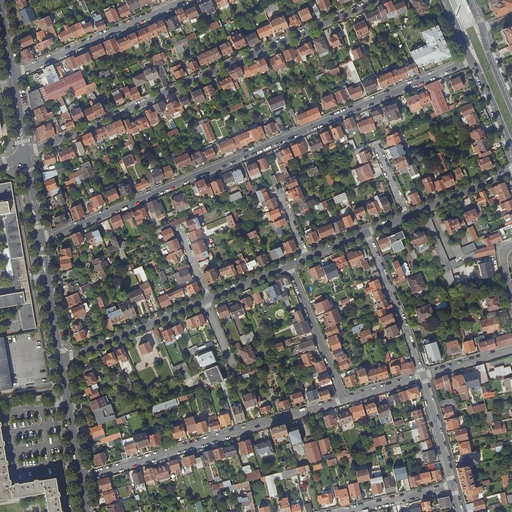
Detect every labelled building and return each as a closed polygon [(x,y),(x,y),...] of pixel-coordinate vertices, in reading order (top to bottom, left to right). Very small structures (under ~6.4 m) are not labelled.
[(18,3),(20,7),(14,10),(14,13),(19,11),(27,8),(26,6),(27,5),(26,2),(27,1),(26,0),(24,0),(25,0),(24,0),(15,0),(17,4),(18,3)] [(124,0),(127,5),(130,12),(141,7),(137,0),(124,0)] [(137,0),(141,7),(149,3),(152,8),(155,7),(153,2),(152,0),(150,1),(149,0),(137,0)] [(199,6),(204,16),(216,12),(211,0),(199,6)] [(318,0),(317,1),(321,11),(331,7),(327,0),(318,0)] [(411,0),(415,9),(413,10),(415,14),(417,13),(417,14),(419,13),(420,15),(426,12),(425,10),(427,10),(424,2),(425,1),(426,0),(411,0)] [(511,0),(488,0),(496,17),(511,10),(511,0)] [(384,8),(385,10),(387,14),(395,11),(394,7),(391,1),(381,6),(383,8),(384,8)] [(264,8),(266,13),(280,7),(277,2),(275,3),(264,8)] [(404,2),(394,7),(395,11),(398,16),(412,10),(408,2),(404,3),(404,2)] [(127,5),(117,9),(121,18),(130,13),(130,12),(127,5)] [(104,10),(109,23),(119,18),(113,6),(104,10)] [(379,10),(382,18),(384,22),(389,20),(387,14),(385,10),(384,11),(383,8),(381,6),(378,7),(379,10)] [(19,11),(25,25),(36,20),(30,7),(27,8),(19,11)] [(185,11),(189,19),(198,15),(194,7),(185,11)] [(175,11),(177,16),(179,21),(183,19),(184,20),(187,19),(182,8),(175,11)] [(307,8),(302,10),(302,11),(298,12),(303,22),(311,18),(307,8)] [(365,16),(369,25),(370,24),(369,23),(382,18),(379,10),(365,16)] [(91,16),(97,32),(106,28),(100,15),(96,16),(95,14),(91,16)] [(277,19),(270,22),(271,25),(274,32),(275,33),(289,27),(284,16),(279,18),(277,15),(275,16),(277,19)] [(287,19),(291,26),(296,24),(296,25),(301,23),(297,15),(287,19)] [(38,21),(43,30),(49,27),(52,26),(48,16),(38,21)] [(166,21),(170,31),(175,30),(175,31),(177,30),(178,33),(183,31),(176,16),(166,21)] [(156,24),(160,34),(162,37),(169,34),(163,20),(156,24)] [(208,26),(211,31),(212,31),(215,29),(222,26),(220,21),(208,26)] [(80,23),(85,33),(93,30),(90,23),(84,25),(83,22),(80,23)] [(353,26),(358,37),(368,32),(364,22),(353,26)] [(80,23),(74,26),(79,36),(85,33),(80,23)] [(149,27),(153,37),(160,34),(156,24),(149,27)] [(263,27),(264,28),(257,31),(257,32),(260,38),(274,32),(271,25),(269,26),(268,24),(263,27)] [(49,27),(53,38),(57,36),(52,26),(49,27)] [(69,28),(71,32),(73,39),(79,36),(74,26),(69,28)] [(135,33),(139,43),(153,37),(149,27),(135,33)] [(511,27),(502,31),(509,47),(511,45),(511,27)] [(37,33),(41,42),(46,39),(45,36),(48,35),(47,32),(44,33),(43,31),(37,33)] [(246,37),(250,46),(262,41),(260,38),(257,32),(255,33),(246,37)] [(128,37),(132,45),(132,46),(139,43),(135,33),(131,35),(130,34),(128,34),(129,36),(128,36),(128,37)] [(229,42),(232,47),(235,46),(236,49),(246,44),(246,43),(242,33),(238,34),(231,38),(230,35),(227,37),(229,42)] [(20,40),(24,48),(34,43),(32,39),(34,38),(33,34),(20,40)] [(330,39),(334,48),(343,44),(339,34),(338,34),(337,34),(334,35),(334,36),(333,37),(330,39)] [(117,42),(121,51),(125,49),(124,45),(127,44),(128,47),(132,45),(128,37),(126,36),(124,37),(124,38),(117,42)] [(171,39),(175,47),(185,42),(184,39),(179,42),(177,43),(175,37),(171,39)] [(322,37),(314,41),(318,50),(320,55),(328,51),(326,46),(322,37)] [(104,42),(110,55),(119,51),(120,53),(122,52),(121,51),(117,42),(115,38),(104,42)] [(415,38),(409,40),(415,54),(420,52),(415,38)] [(47,40),(37,45),(39,51),(44,49),(44,48),(53,44),(51,39),(50,39),(47,40)] [(175,47),(178,53),(185,50),(183,46),(190,43),(189,41),(188,41),(185,42),(175,47)] [(220,46),(224,55),(233,51),(232,47),(229,42),(220,46)] [(305,46),(298,49),(302,60),(303,61),(307,59),(305,55),(314,52),(310,43),(304,45),(305,46)] [(91,48),(95,58),(106,53),(101,44),(91,48)] [(210,51),(214,60),(222,56),(220,52),(218,53),(216,48),(212,50),(210,46),(208,47),(210,51)] [(21,52),(22,60),(27,63),(34,60),(34,58),(30,51),(29,48),(21,52)] [(202,51),(208,63),(214,60),(210,51),(206,53),(204,49),(202,50),(202,51)] [(283,53),(287,62),(297,57),(298,62),(302,60),(298,49),(294,51),(292,49),(283,53)] [(352,52),(355,60),(356,60),(363,57),(360,49),(352,52)] [(200,55),(197,56),(201,65),(208,63),(202,51),(199,52),(200,55)] [(76,58),(80,68),(83,67),(82,65),(92,60),(89,52),(76,58)] [(155,66),(160,77),(164,87),(169,85),(163,74),(166,72),(163,66),(160,67),(158,62),(167,58),(164,52),(161,53),(151,57),(155,66)] [(270,61),(275,72),(282,68),(286,67),(280,54),(276,56),(276,57),(274,58),(275,59),(270,61)] [(65,60),(70,70),(79,66),(74,56),(65,60)] [(257,64),(259,71),(260,73),(268,70),(267,67),(270,65),(267,60),(264,61),(264,59),(256,63),(257,64)] [(188,64),(189,66),(190,67),(191,72),(199,68),(195,61),(188,64)] [(128,68),(130,72),(142,67),(140,62),(139,63),(128,68)] [(418,67),(420,73),(432,68),(429,62),(418,67)] [(240,67),(244,76),(245,78),(252,76),(252,77),(255,75),(257,74),(257,73),(259,71),(257,64),(248,68),(247,65),(240,67)] [(410,65),(414,74),(419,72),(415,64),(410,65)] [(48,67),(51,75),(61,70),(62,70),(61,66),(54,69),(53,65),(48,67)] [(171,69),(173,73),(174,73),(176,78),(185,74),(180,65),(171,69)] [(406,68),(408,74),(409,76),(414,74),(410,65),(406,67),(406,68)] [(145,75),(148,81),(149,81),(151,86),(156,85),(153,79),(155,78),(155,79),(160,77),(155,66),(144,71),(145,75)] [(34,76),(37,81),(41,79),(51,75),(48,67),(43,69),(45,73),(39,76),(38,74),(34,76)] [(229,73),(236,90),(240,88),(236,79),(244,76),(240,67),(229,73)] [(328,72),(325,73),(324,74),(325,76),(332,73),(333,76),(341,73),(340,70),(338,67),(335,69),(328,72)] [(383,73),(388,85),(395,82),(391,73),(389,68),(387,69),(387,71),(383,73)] [(394,72),(398,81),(399,80),(399,81),(403,80),(402,79),(406,77),(405,75),(408,74),(406,68),(396,72),(396,70),(394,71),(394,72)] [(51,75),(55,82),(64,78),(61,70),(51,75)] [(98,73),(101,80),(106,78),(113,74),(115,73),(113,70),(110,71),(109,71),(103,74),(102,71),(98,73)] [(67,77),(73,92),(84,87),(87,86),(81,71),(67,77)] [(377,79),(380,87),(381,88),(388,85),(383,73),(377,75),(378,78),(377,79)] [(41,79),(44,87),(55,82),(51,75),(41,79)] [(29,93),(32,110),(45,104),(39,91),(45,88),(50,102),(59,98),(62,97),(73,92),(67,77),(64,78),(55,82),(44,87),(29,93)] [(220,82),(224,90),(234,86),(230,78),(220,82)] [(451,82),(455,91),(464,87),(460,78),(451,82)] [(373,80),(362,85),(366,93),(380,87),(377,79),(374,81),(373,80)] [(84,87),(86,92),(87,93),(90,100),(92,107),(93,108),(97,117),(105,113),(100,103),(99,104),(95,95),(91,92),(98,89),(95,82),(87,86),(84,87)] [(463,102),(458,104),(458,105),(455,107),(454,106),(451,107),(449,108),(448,105),(447,106),(441,91),(437,82),(425,87),(427,92),(431,101),(436,113),(437,116),(464,105),(463,102)] [(145,85),(147,89),(140,92),(142,97),(153,92),(149,83),(145,85)] [(203,89),(208,101),(212,100),(210,96),(216,93),(214,89),(212,90),(210,85),(203,89)] [(73,92),(76,97),(86,92),(84,87),(73,92)] [(137,87),(129,90),(127,87),(123,89),(125,95),(127,98),(131,96),(133,101),(141,97),(137,87)] [(347,89),(352,100),(363,95),(360,87),(353,90),(352,87),(347,89)] [(39,91),(45,104),(50,102),(45,88),(39,91)] [(112,92),(118,105),(122,103),(122,102),(124,101),(122,97),(125,95),(123,89),(122,88),(112,92)] [(196,92),(192,94),(196,103),(197,106),(202,104),(201,103),(205,101),(200,88),(196,90),(196,92)] [(335,94),(339,103),(348,99),(344,90),(343,90),(341,91),(335,94)] [(418,96),(422,105),(431,101),(427,92),(418,96)] [(322,99),(323,102),(320,104),(323,111),(336,105),(332,95),(322,99)] [(179,99),(180,102),(183,109),(188,107),(187,104),(190,103),(188,99),(187,96),(179,99)] [(268,102),(272,111),(276,109),(286,105),(282,96),(268,102)] [(407,100),(412,112),(423,108),(422,105),(418,96),(407,100)] [(176,101),(167,105),(170,112),(171,115),(179,111),(181,114),(182,116),(186,114),(183,109),(180,102),(177,103),(176,101)] [(154,105),(158,114),(165,110),(162,102),(154,105)] [(69,108),(70,112),(73,111),(73,110),(77,108),(78,109),(80,108),(78,103),(75,105),(75,104),(74,104),(73,104),(72,104),(71,105),(70,106),(70,107),(69,108)] [(225,108),(228,114),(229,113),(237,110),(244,107),(242,103),(231,108),(230,106),(225,108)] [(460,109),(464,118),(475,113),(471,104),(460,109)] [(44,106),(35,111),(37,116),(47,112),(44,106)] [(304,107),(306,113),(310,122),(321,117),(317,108),(308,112),(306,106),(304,107)] [(382,109),(389,126),(395,124),(391,116),(396,114),(393,106),(391,107),(390,106),(382,109)] [(70,112),(71,114),(74,121),(84,117),(80,108),(78,109),(77,108),(73,110),(73,111),(70,112)] [(89,108),(84,111),(84,112),(85,112),(89,120),(97,117),(93,108),(89,110),(89,108)] [(146,117),(150,126),(153,124),(154,127),(161,123),(156,111),(152,113),(150,110),(146,112),(148,116),(146,117)] [(62,114),(66,124),(65,124),(67,130),(75,126),(69,114),(68,111),(64,114),(62,114)] [(371,114),(374,122),(382,119),(379,111),(371,114)] [(47,112),(37,116),(39,122),(53,115),(51,112),(47,113),(47,112)] [(304,114),(297,117),(301,126),(310,122),(306,113),(304,114)] [(462,119),(464,125),(469,124),(470,126),(479,123),(475,113),(464,118),(462,119)] [(391,116),(395,124),(399,122),(396,114),(391,116)] [(135,122),(139,131),(150,126),(146,117),(145,115),(139,118),(140,120),(135,122)] [(53,118),(57,126),(54,127),(57,134),(62,132),(56,117),(53,118)] [(344,121),(348,130),(357,127),(353,117),(344,121)] [(277,123),(279,129),(281,134),(286,132),(280,118),(275,120),(277,123)] [(357,125),(361,134),(372,129),(372,130),(376,129),(371,119),(357,125)] [(105,127),(109,136),(110,138),(112,138),(112,139),(117,137),(117,138),(119,137),(118,135),(119,134),(119,135),(123,133),(123,132),(126,131),(121,120),(105,127)] [(123,122),(128,133),(127,134),(128,136),(132,144),(134,150),(137,149),(130,133),(133,131),(134,133),(139,131),(135,122),(135,121),(129,123),(128,120),(123,122)] [(202,125),(210,143),(216,140),(210,125),(209,122),(205,124),(202,125)] [(35,129),(37,143),(56,135),(51,123),(35,129)] [(262,128),(265,136),(268,134),(268,135),(276,131),(276,130),(279,129),(277,123),(274,125),(273,123),(270,124),(268,125),(262,128)] [(96,130),(98,135),(96,136),(98,140),(109,136),(105,127),(96,130)] [(261,127),(247,133),(251,142),(265,136),(262,128),(261,127)] [(331,130),(335,140),(344,137),(340,127),(331,130)] [(167,135),(168,139),(180,134),(178,129),(166,134),(167,135)] [(470,133),(473,139),(474,138),(476,142),(485,138),(482,131),(481,132),(480,129),(470,133)] [(429,132),(433,143),(437,142),(436,139),(433,133),(433,131),(429,132)] [(320,135),(324,145),(331,141),(328,132),(320,135)] [(83,137),(86,145),(93,142),(94,144),(96,143),(91,133),(83,137)] [(233,139),(237,148),(251,142),(247,133),(233,139)] [(386,137),(391,148),(401,144),(398,135),(397,133),(392,135),(388,137),(386,137)] [(308,143),(311,152),(323,147),(319,138),(308,143)] [(476,142),(472,144),(476,153),(477,153),(480,159),(491,154),(488,148),(489,148),(485,138),(476,142)] [(218,145),(222,155),(231,151),(237,148),(233,139),(218,145)] [(349,141),(353,151),(354,151),(357,150),(353,140),(349,141)] [(76,143),(81,155),(86,153),(85,151),(83,146),(81,141),(76,143)] [(291,147),(295,157),(307,152),(303,143),(291,147)] [(391,148),(389,149),(393,160),(406,155),(401,144),(391,148)] [(365,147),(357,150),(354,151),(356,155),(359,154),(363,164),(371,160),(366,146),(365,147)] [(59,153),(63,163),(77,157),(72,147),(59,153)] [(204,152),(208,161),(216,157),(212,149),(204,152)] [(288,149),(279,153),(282,160),(284,164),(285,166),(285,167),(289,165),(288,160),(293,158),(288,149)] [(450,151),(458,167),(459,167),(453,152),(453,151),(452,150),(450,151)] [(196,156),(199,164),(208,161),(204,152),(196,156)] [(174,159),(178,169),(192,163),(188,153),(174,159)] [(438,157),(445,172),(449,170),(444,158),(442,153),(432,157),(433,159),(438,157)] [(45,157),(47,165),(56,163),(54,154),(45,157)] [(122,159),(126,167),(135,163),(131,155),(122,159)] [(394,161),(398,171),(399,171),(407,167),(412,165),(407,155),(394,161)] [(256,162),(260,171),(269,167),(265,158),(256,162)] [(478,162),(482,171),(492,167),(488,158),(478,162)] [(90,162),(84,164),(81,166),(83,170),(84,174),(79,177),(80,180),(85,178),(95,173),(94,171),(93,169),(90,162)] [(246,168),(250,177),(260,173),(256,164),(246,168)] [(277,178),(279,182),(281,182),(285,180),(290,178),(285,167),(285,166),(284,164),(279,166),(281,171),(282,171),(285,173),(285,174),(282,176),(280,176),(277,178)] [(355,170),(359,179),(360,183),(373,178),(368,164),(355,170)] [(407,167),(408,171),(411,176),(419,173),(416,168),(415,164),(412,165),(407,167)] [(170,166),(161,169),(165,179),(173,175),(170,166)] [(151,171),(156,182),(165,179),(161,169),(160,167),(151,171)] [(307,171),(309,176),(313,174),(315,177),(320,175),(316,167),(307,171)] [(452,172),(456,180),(458,179),(459,181),(464,178),(461,171),(460,168),(457,169),(455,170),(452,172)] [(232,172),(235,180),(237,184),(245,180),(240,169),(232,172)] [(69,176),(71,180),(76,178),(79,177),(84,174),(83,170),(69,176)] [(435,171),(438,177),(440,181),(438,182),(437,180),(434,182),(435,184),(433,185),(435,191),(437,190),(438,191),(445,188),(441,178),(438,170),(435,171)] [(42,173),(44,182),(54,177),(52,171),(42,173)] [(146,173),(152,188),(156,187),(153,179),(152,180),(148,172),(146,173)] [(223,176),(226,184),(228,183),(230,185),(233,184),(232,181),(235,180),(232,172),(223,176)] [(326,175),(330,185),(332,184),(333,186),(335,185),(332,179),(330,174),(326,175)] [(285,180),(290,191),(299,187),(294,176),(290,178),(285,180)] [(441,178),(445,188),(452,185),(449,177),(447,178),(446,176),(441,178)] [(430,177),(422,181),(424,186),(425,186),(428,194),(435,191),(433,185),(431,183),(432,182),(430,177)] [(56,184),(54,179),(46,182),(49,191),(50,191),(53,198),(61,194),(62,194),(60,188),(59,188),(57,183),(56,184)] [(142,183),(135,186),(137,190),(149,185),(147,181),(144,182),(143,180),(141,181),(142,183)] [(196,186),(200,195),(207,192),(209,196),(213,194),(209,184),(206,186),(203,180),(195,184),(196,186)] [(211,184),(216,195),(225,191),(220,180),(211,184)] [(248,188),(250,195),(255,193),(253,188),(250,181),(246,183),(248,188)] [(11,182),(0,184),(0,199),(13,196),(11,182)] [(511,189),(508,192),(504,183),(488,189),(490,194),(492,193),(493,196),(496,195),(498,194),(499,195),(497,196),(495,196),(496,198),(499,196),(501,201),(508,198),(511,196),(511,189)] [(119,189),(123,196),(131,193),(128,185),(125,186),(120,189),(119,189)] [(193,190),(196,197),(200,195),(196,186),(191,188),(192,190),(193,190)] [(285,193),(287,197),(290,196),(291,199),(294,198),(295,201),(297,201),(305,197),(300,187),(299,187),(290,191),(285,193)] [(106,193),(110,202),(119,198),(115,189),(106,193)] [(256,192),(261,203),(262,203),(269,200),(264,189),(257,192),(256,192)] [(481,197),(476,199),(478,203),(475,204),(477,208),(478,210),(480,210),(482,209),(480,204),(488,200),(486,194),(484,191),(480,193),(481,197)] [(229,197),(231,203),(243,198),(241,193),(232,197),(232,196),(229,197)] [(333,198),(336,204),(348,200),(346,196),(345,193),(339,196),(337,197),(333,198)] [(417,193),(408,197),(409,200),(411,200),(411,201),(413,205),(421,202),(417,193)] [(53,198),(56,205),(59,204),(60,203),(61,205),(65,204),(65,202),(61,194),(53,198)] [(171,199),(177,211),(190,206),(184,194),(171,199)] [(378,197),(383,209),(384,212),(391,209),(385,194),(378,197)] [(91,199),(93,203),(90,204),(92,207),(94,213),(97,211),(96,208),(105,204),(101,195),(91,199)] [(297,201),(301,211),(308,209),(312,207),(315,206),(315,205),(316,204),(314,200),(313,200),(313,199),(311,200),(311,201),(310,202),(307,196),(305,197),(297,201)] [(366,206),(370,215),(381,211),(381,210),(383,209),(378,197),(378,196),(374,198),(376,202),(366,206)] [(266,203),(267,207),(277,203),(275,198),(265,202),(266,203)] [(509,200),(508,198),(501,201),(502,203),(501,204),(503,208),(506,207),(507,210),(509,209),(510,211),(511,210),(510,209),(511,208),(511,200),(511,199),(509,200)] [(155,211),(159,219),(167,216),(161,203),(158,205),(156,200),(147,204),(151,213),(155,211)] [(15,216),(12,202),(3,203),(3,201),(1,202),(1,203),(0,203),(0,215),(5,215),(5,218),(4,219),(10,258),(23,256),(17,216),(15,216)] [(75,206),(80,218),(85,216),(79,203),(75,204),(76,206),(75,206)] [(267,207),(269,211),(279,207),(277,203),(267,207)] [(71,209),(75,220),(80,218),(75,206),(74,206),(73,206),(73,208),(71,209)] [(192,209),(194,214),(195,218),(197,217),(207,213),(205,207),(201,209),(200,207),(198,206),(192,209)] [(139,210),(137,211),(137,212),(133,214),(138,224),(141,222),(142,222),(142,221),(141,219),(146,217),(147,216),(144,208),(143,209),(139,210)] [(363,208),(354,211),(358,220),(362,219),(361,217),(366,215),(363,208)] [(463,214),(467,222),(478,217),(477,215),(479,214),(478,210),(477,208),(474,209),(463,214)] [(269,212),(272,220),(273,219),(274,223),(282,220),(279,213),(281,212),(281,211),(280,209),(279,209),(278,209),(277,209),(269,212)] [(129,219),(132,228),(138,225),(138,224),(133,214),(133,212),(122,216),(124,221),(129,219)] [(69,213),(56,219),(57,222),(56,222),(58,228),(73,221),(69,213)] [(194,214),(183,219),(183,218),(170,223),(170,224),(172,227),(173,227),(183,223),(192,219),(195,218),(194,214)] [(111,219),(115,228),(124,224),(120,215),(111,219)] [(227,217),(231,228),(236,226),(234,221),(232,215),(227,217)] [(343,220),(346,228),(353,225),(350,216),(347,217),(346,215),(341,216),(343,220)] [(187,222),(191,231),(196,229),(197,230),(200,229),(202,228),(197,217),(195,218),(192,219),(192,220),(187,222)] [(444,222),(450,234),(455,232),(454,230),(459,228),(460,228),(461,230),(465,228),(467,227),(462,217),(457,220),(456,219),(450,222),(449,220),(444,222)] [(423,221),(440,261),(442,265),(449,262),(430,218),(423,221)] [(277,232),(281,240),(283,240),(281,235),(281,234),(279,229),(278,230),(278,227),(286,224),(284,219),(282,220),(274,223),(277,232)] [(335,233),(335,234),(347,230),(346,228),(343,220),(332,225),(335,233)] [(274,223),(265,227),(266,228),(272,226),(275,233),(277,232),(274,223)] [(317,231),(321,239),(329,235),(335,233),(332,225),(331,225),(329,226),(317,231)] [(471,235),(473,240),(478,238),(472,226),(467,228),(468,230),(471,235)] [(498,230),(503,241),(509,238),(504,227),(498,230)] [(171,228),(162,231),(161,232),(165,241),(175,237),(171,228)] [(189,233),(193,241),(199,238),(203,237),(200,229),(197,230),(189,233)] [(246,235),(247,237),(249,236),(250,239),(259,236),(256,230),(253,232),(246,235)] [(84,235),(87,242),(91,240),(93,245),(103,241),(99,231),(94,234),(93,232),(84,235)] [(388,237),(391,244),(395,253),(405,248),(401,240),(405,238),(402,231),(388,237)] [(71,237),(73,241),(75,245),(80,243),(84,241),(80,232),(71,236),(71,237)] [(316,232),(306,236),(309,243),(319,239),(316,232)] [(415,236),(411,237),(415,246),(417,250),(427,246),(425,242),(427,241),(425,239),(426,238),(423,232),(420,233),(419,232),(414,234),(415,236)] [(488,238),(491,245),(502,240),(499,233),(493,235),(492,236),(488,238)] [(110,244),(112,247),(107,249),(109,254),(119,250),(121,249),(118,243),(115,237),(111,239),(112,243),(110,244)] [(378,241),(381,248),(391,244),(388,237),(378,241)] [(168,244),(171,252),(180,248),(176,238),(162,245),(162,247),(168,244)] [(192,245),(196,256),(207,251),(203,240),(200,241),(192,245)] [(283,244),(287,254),(297,250),(293,240),(283,244)] [(452,245),(457,258),(474,251),(477,250),(474,243),(462,248),(459,242),(452,245)] [(277,249),(269,252),(273,260),(287,254),(283,246),(280,248),(278,244),(276,245),(277,249)] [(477,250),(474,251),(476,257),(495,253),(494,245),(493,245),(477,250)] [(61,250),(62,254),(60,255),(61,259),(71,257),(70,249),(61,250)] [(169,255),(170,257),(173,256),(176,263),(181,261),(179,256),(183,255),(181,250),(169,255)] [(207,251),(196,256),(198,261),(204,258),(205,259),(206,259),(206,258),(211,255),(209,250),(208,251),(207,251)] [(357,253),(362,266),(365,271),(370,269),(366,261),(364,262),(363,261),(364,260),(364,259),(367,258),(364,250),(357,253)] [(357,263),(358,267),(362,266),(357,253),(357,252),(352,254),(351,253),(347,255),(352,266),(357,263)] [(238,256),(240,260),(234,262),(239,274),(249,270),(244,260),(241,253),(239,253),(240,255),(238,256)] [(256,258),(259,267),(269,263),(265,254),(256,258)] [(97,259),(95,260),(92,261),(97,272),(100,270),(104,269),(109,266),(105,255),(101,257),(97,259)] [(333,260),(337,269),(348,264),(345,255),(333,260)] [(23,256),(10,258),(16,294),(0,296),(0,308),(21,305),(21,309),(19,309),(23,331),(36,329),(32,307),(30,307),(27,291),(29,291),(23,256)] [(61,260),(62,269),(71,267),(70,258),(61,260)] [(396,271),(399,277),(393,280),(394,281),(393,281),(395,285),(406,279),(405,276),(401,267),(397,258),(391,261),(396,271)] [(244,260),(249,270),(249,271),(253,269),(252,267),(256,265),(254,261),(249,263),(247,259),(244,260)] [(324,266),(327,273),(334,269),(331,262),(324,266)] [(401,267),(405,276),(410,274),(410,272),(410,271),(408,269),(409,268),(407,266),(408,265),(405,262),(401,267)] [(490,267),(489,262),(479,264),(483,278),(493,276),(492,271),(490,267)] [(201,268),(208,284),(218,280),(214,269),(211,270),(208,265),(201,268)] [(219,271),(221,276),(226,273),(228,278),(237,274),(233,265),(219,271)] [(141,288),(145,300),(149,298),(147,294),(153,291),(142,266),(139,267),(133,270),(135,274),(137,273),(140,272),(145,284),(144,285),(143,283),(141,284),(140,280),(138,281),(141,288)] [(309,270),(313,280),(323,276),(326,283),(329,282),(326,275),(324,276),(320,266),(309,270)] [(100,270),(104,281),(109,280),(104,269),(100,270)] [(179,272),(183,283),(192,279),(187,269),(179,272)] [(412,277),(408,279),(414,292),(426,287),(420,273),(412,277)] [(288,286),(292,284),(289,277),(285,275),(275,279),(277,285),(279,289),(281,294),(283,299),(284,301),(287,307),(291,305),(288,300),(289,299),(286,292),(285,293),(283,287),(285,287),(285,285),(287,284),(288,286)] [(366,289),(368,294),(382,289),(378,280),(370,284),(371,287),(366,289)] [(68,284),(72,295),(77,293),(79,292),(82,291),(91,287),(89,283),(80,287),(80,285),(75,287),(73,282),(68,284)] [(187,286),(191,294),(200,290),(196,282),(187,286)] [(268,289),(274,303),(283,299),(281,294),(279,289),(277,285),(268,289)] [(332,289),(335,295),(346,290),(344,286),(344,285),(340,287),(340,285),(332,289)] [(141,288),(128,294),(130,300),(132,304),(140,301),(141,303),(146,301),(145,300),(141,288)] [(176,291),(168,295),(170,301),(175,299),(175,298),(184,294),(182,288),(176,291)] [(254,294),(258,304),(262,302),(258,292),(254,294)] [(72,295),(66,297),(70,306),(75,304),(75,305),(78,304),(78,303),(81,301),(77,293),(72,295)] [(376,297),(375,298),(376,301),(377,301),(379,304),(386,300),(384,296),(383,296),(382,294),(376,297)] [(485,297),(489,310),(500,307),(496,294),(485,297)] [(158,298),(162,308),(171,304),(170,301),(168,295),(158,298)] [(241,302),(244,309),(247,308),(248,310),(251,309),(250,306),(253,305),(252,303),(250,297),(249,297),(240,301),(241,302)] [(119,305),(125,319),(136,314),(132,304),(130,300),(119,305)] [(327,300),(315,305),(317,311),(318,313),(331,308),(327,300)] [(352,305),(355,313),(361,311),(357,300),(354,302),(355,304),(352,305)] [(379,304),(383,315),(387,314),(384,308),(385,308),(387,311),(394,308),(392,305),(389,306),(386,300),(379,304)] [(106,308),(109,316),(110,319),(112,324),(125,319),(119,305),(115,306),(114,302),(110,304),(105,306),(105,307),(106,308)] [(147,304),(152,315),(155,313),(151,302),(147,304)] [(229,307),(233,319),(246,314),(244,309),(241,302),(229,307)] [(348,304),(353,317),(356,315),(355,313),(352,305),(351,303),(348,304)] [(72,309),(76,318),(85,314),(81,305),(72,309)] [(217,310),(221,319),(230,315),(226,305),(217,310)] [(415,310),(417,314),(418,313),(419,316),(431,311),(429,305),(416,309),(415,309),(415,310)] [(296,318),(292,320),(293,321),(294,324),(304,320),(300,311),(298,312),(297,309),(289,312),(290,315),(294,313),(296,318)] [(337,309),(325,314),(330,326),(336,324),(342,321),(337,309)] [(431,311),(419,316),(421,321),(425,320),(424,317),(433,314),(431,311)] [(194,318),(198,327),(206,323),(202,314),(194,318)] [(382,317),(382,318),(381,319),(382,323),(393,318),(391,314),(387,316),(387,315),(382,317)] [(481,323),(484,334),(488,333),(500,330),(497,317),(494,318),(480,321),(481,323)] [(187,321),(189,327),(191,326),(192,329),(196,327),(198,327),(194,318),(187,321)] [(393,318),(382,323),(384,326),(394,322),(393,318)] [(104,321),(109,333),(115,330),(112,324),(110,319),(107,320),(104,321)] [(294,324),(299,336),(312,332),(307,322),(305,322),(304,320),(294,324)] [(418,324),(423,335),(432,331),(428,320),(418,324)] [(80,323),(72,326),(75,333),(83,330),(80,323)] [(327,333),(327,334),(329,338),(336,335),(339,333),(336,324),(330,326),(327,327),(325,328),(327,333)] [(352,328),(354,335),(357,333),(365,330),(362,324),(360,325),(352,328)] [(385,329),(389,339),(400,335),(395,324),(385,329)] [(171,329),(175,338),(176,340),(180,339),(178,335),(184,332),(181,325),(171,329)] [(459,329),(466,352),(475,349),(472,340),(466,341),(462,328),(459,329)] [(75,334),(78,341),(87,337),(85,334),(87,333),(85,329),(83,330),(75,333),(75,334)] [(153,330),(159,343),(162,342),(160,336),(160,335),(157,329),(153,330)] [(162,332),(166,342),(175,338),(171,329),(162,332)] [(362,334),(360,335),(361,339),(366,337),(371,335),(369,330),(362,333),(362,334)] [(241,338),(244,345),(256,340),(253,332),(241,338)] [(493,340),(495,347),(511,341),(511,336),(511,334),(493,340)] [(329,338),(330,341),(330,342),(333,350),(341,347),(340,344),(342,343),(341,340),(339,341),(336,335),(329,338)] [(475,338),(476,344),(479,343),(481,351),(488,349),(486,340),(484,335),(475,338)] [(0,392),(13,390),(4,338),(0,338),(0,392)] [(486,340),(488,349),(495,347),(493,340),(493,338),(486,340)] [(276,344),(279,352),(287,349),(285,345),(287,344),(287,345),(292,344),(291,339),(276,344)] [(445,343),(448,354),(461,350),(458,339),(445,343)] [(300,344),(303,352),(307,351),(308,352),(316,349),(312,340),(300,344)] [(426,344),(429,356),(440,353),(437,341),(426,344)] [(139,346),(143,355),(153,351),(149,342),(139,346)] [(242,354),(246,365),(257,360),(250,346),(241,350),(243,354),(242,354)] [(341,347),(333,350),(338,362),(348,359),(345,353),(343,354),(343,352),(341,348),(341,347)] [(121,360),(122,363),(128,361),(126,357),(123,349),(118,351),(118,352),(116,353),(120,360),(121,360)] [(196,357),(200,367),(215,360),(214,356),(214,355),(215,355),(215,354),(215,353),(214,353),(214,352),(213,352),(212,351),(211,350),(196,357)] [(102,358),(105,365),(107,370),(110,368),(109,366),(111,364),(113,364),(117,362),(113,352),(108,355),(102,358)] [(301,355),(306,367),(310,365),(317,363),(315,358),(314,358),(311,352),(301,355)] [(348,359),(338,362),(342,370),(353,365),(350,358),(348,359)] [(398,360),(402,371),(403,376),(414,372),(415,369),(413,362),(405,364),(403,358),(398,360)] [(215,360),(200,367),(201,369),(216,363),(215,360)] [(391,367),(393,373),(402,371),(398,360),(393,361),(394,362),(395,366),(391,367)] [(311,375),(312,379),(314,378),(320,376),(319,373),(322,372),(322,371),(327,370),(323,361),(317,363),(310,365),(311,368),(313,367),(312,366),(315,365),(318,373),(311,375)] [(175,368),(178,376),(180,375),(190,371),(186,362),(174,367),(175,368)] [(477,371),(480,383),(488,381),(484,364),(475,366),(476,369),(477,371)] [(200,377),(204,389),(208,387),(211,386),(215,385),(222,383),(224,382),(218,365),(205,371),(206,374),(200,377)] [(489,372),(491,379),(511,373),(511,371),(510,366),(504,367),(504,365),(495,368),(496,370),(489,372)] [(376,369),(379,379),(389,376),(386,366),(376,369)] [(240,370),(242,375),(243,375),(249,373),(252,372),(250,367),(240,370)] [(83,372),(89,386),(101,381),(99,376),(95,378),(91,368),(83,372)] [(358,371),(361,383),(368,381),(369,382),(366,372),(365,369),(363,369),(358,371)] [(366,372),(369,382),(379,379),(376,369),(366,372)] [(345,378),(348,387),(358,384),(355,375),(356,375),(354,370),(348,372),(349,377),(345,378)] [(180,375),(183,381),(192,377),(192,376),(190,371),(180,375)] [(470,373),(472,381),(474,380),(475,384),(480,383),(477,371),(475,372),(470,373)] [(318,378),(322,386),(317,388),(318,389),(321,388),(327,386),(333,384),(333,383),(332,381),(330,381),(327,374),(318,378)] [(452,377),(455,387),(458,386),(460,393),(467,391),(465,384),(464,384),(461,374),(452,377)] [(442,376),(445,386),(446,390),(451,388),(447,375),(442,376)] [(434,380),(437,388),(445,386),(442,376),(438,377),(438,378),(434,380)] [(127,384),(129,389),(132,395),(136,394),(129,378),(125,379),(127,384)] [(86,389),(88,395),(90,395),(92,398),(100,395),(97,388),(98,387),(97,384),(92,386),(92,387),(86,389)] [(319,393),(320,398),(321,400),(331,397),(327,386),(321,388),(322,392),(319,393)] [(417,387),(407,390),(410,399),(419,396),(417,387)] [(307,393),(310,401),(320,398),(319,393),(318,389),(307,393)] [(242,396),(245,406),(249,405),(250,406),(258,403),(256,398),(254,390),(250,392),(250,393),(242,396)] [(407,390),(398,393),(401,402),(406,400),(410,399),(407,390)] [(288,396),(290,402),(294,401),(295,403),(304,401),(302,392),(288,396)] [(479,398),(480,405),(475,406),(475,407),(472,408),(473,412),(487,409),(484,398),(482,393),(479,394),(480,398),(479,398)] [(389,397),(391,402),(393,401),(394,402),(395,402),(396,405),(401,403),(398,394),(389,397)] [(280,400),(281,402),(278,403),(280,408),(291,405),(290,402),(288,396),(284,398),(284,399),(280,400)] [(261,409),(263,413),(272,411),(270,406),(269,406),(267,400),(261,402),(260,397),(256,398),(258,403),(260,409),(261,409)] [(90,403),(94,411),(106,406),(103,398),(90,403)] [(152,407),(155,419),(167,415),(168,418),(170,417),(169,413),(167,414),(166,412),(156,415),(155,411),(179,403),(179,401),(178,398),(163,403),(152,407)] [(366,406),(368,413),(377,410),(377,409),(376,407),(375,403),(366,406)] [(106,406),(94,411),(99,425),(101,424),(114,420),(111,408),(112,408),(111,404),(110,404),(106,406)] [(377,410),(382,425),(390,422),(388,417),(390,416),(391,418),(393,417),(391,412),(388,404),(380,406),(380,407),(377,409),(377,410)] [(232,408),(236,422),(246,419),(242,405),(232,408)] [(359,405),(350,408),(350,410),(353,418),(366,415),(363,407),(360,408),(359,407),(359,405)] [(448,408),(444,409),(446,417),(450,416),(451,418),(454,417),(452,408),(453,408),(453,407),(452,407),(451,405),(449,406),(447,406),(448,408)] [(413,412),(409,413),(410,416),(413,415),(415,420),(423,418),(420,409),(413,412)] [(337,414),(340,424),(353,420),(353,418),(350,410),(337,414)] [(229,414),(219,417),(222,426),(232,423),(229,414)] [(324,417),(327,427),(337,424),(335,418),(334,419),(333,415),(324,417)] [(456,417),(459,427),(464,426),(462,415),(456,417)] [(208,418),(211,430),(221,427),(217,416),(208,418)] [(185,420),(189,433),(198,430),(196,424),(194,417),(185,420)] [(393,418),(395,426),(405,423),(404,419),(398,421),(396,417),(393,418)] [(446,419),(449,430),(459,427),(456,417),(454,417),(451,418),(446,419)] [(415,420),(417,426),(412,427),(413,430),(414,430),(416,429),(426,426),(423,418),(415,420)] [(196,424),(198,430),(199,433),(209,430),(206,421),(196,424)] [(501,425),(500,421),(494,422),(495,424),(496,428),(495,428),(492,429),(492,431),(493,435),(506,432),(505,425),(501,425)] [(0,422),(0,501),(44,494),(45,497),(45,498),(47,511),(62,511),(61,511),(60,511),(58,496),(59,496),(59,492),(58,492),(55,478),(42,481),(38,481),(38,480),(33,481),(33,482),(18,485),(18,484),(14,485),(14,486),(10,486),(10,485),(11,484),(10,481),(9,481),(6,466),(8,466),(7,461),(6,461),(3,446),(5,446),(4,442),(2,442),(0,429),(0,426),(1,427),(1,423),(0,422)] [(91,428),(95,441),(101,439),(106,437),(101,424),(99,425),(91,428)] [(171,428),(175,439),(187,435),(183,424),(171,428)] [(270,429),(276,445),(277,445),(276,439),(288,435),(285,424),(270,429)] [(426,426),(416,429),(417,431),(418,430),(419,434),(420,436),(419,436),(420,441),(429,438),(426,426)] [(455,430),(457,440),(460,439),(461,441),(468,440),(465,428),(455,430)] [(120,432),(106,437),(101,439),(103,443),(119,437),(120,439),(119,439),(121,447),(124,446),(123,441),(120,432)] [(133,437),(137,449),(150,445),(146,433),(133,437)] [(148,436),(151,446),(161,443),(160,441),(161,440),(159,433),(148,436)] [(123,441),(124,446),(126,452),(127,455),(137,452),(137,449),(133,437),(123,441)] [(320,450),(324,461),(328,459),(330,459),(336,457),(336,454),(335,453),(324,456),(322,450),(326,449),(326,451),(328,450),(327,449),(332,447),(329,438),(319,441),(322,450),(320,450)] [(239,443),(243,453),(254,450),(250,439),(239,443)] [(306,441),(307,444),(305,445),(311,464),(323,461),(317,442),(313,443),(312,439),(306,441)] [(422,442),(424,451),(433,448),(430,440),(422,442)] [(256,446),(259,455),(268,452),(269,455),(275,453),(271,441),(256,446)] [(458,443),(461,453),(470,451),(468,441),(458,443)] [(223,448),(226,457),(226,458),(238,455),(235,444),(223,448)] [(213,451),(216,460),(226,457),(223,448),(213,451)] [(422,452),(425,463),(436,460),(433,450),(422,452)] [(201,457),(203,466),(207,465),(206,463),(215,460),(212,451),(203,453),(204,455),(201,456),(201,457)] [(94,455),(98,465),(107,462),(104,452),(94,455)] [(189,457),(191,465),(196,464),(198,468),(204,467),(203,466),(201,457),(195,459),(194,455),(189,457)] [(191,465),(189,457),(183,458),(184,460),(182,460),(184,467),(191,465)] [(498,459),(500,467),(505,466),(505,463),(506,463),(505,460),(508,459),(508,457),(498,459)] [(166,463),(167,465),(168,471),(171,470),(172,473),(175,472),(174,469),(176,469),(177,475),(182,474),(179,463),(178,460),(166,463)] [(430,472),(432,481),(442,478),(440,470),(436,470),(434,463),(428,465),(429,468),(430,472)] [(153,470),(156,478),(156,480),(157,481),(170,477),(168,471),(167,465),(162,467),(162,468),(153,470)] [(242,468),(246,482),(249,481),(261,478),(262,478),(260,470),(252,472),(250,465),(242,468)] [(297,468),(298,474),(310,471),(309,466),(309,465),(298,467),(297,468)] [(456,468),(462,491),(467,490),(474,488),(472,481),(475,480),(474,478),(472,478),(468,465),(456,468)] [(144,476),(146,482),(154,479),(156,478),(153,470),(153,469),(153,468),(144,470),(146,475),(144,476)] [(282,472),(283,475),(284,478),(298,475),(298,474),(297,468),(291,469),(284,471),(282,472)] [(356,471),(358,480),(359,482),(370,479),(369,473),(368,469),(356,471)] [(377,471),(379,479),(375,480),(373,472),(369,473),(370,479),(373,494),(382,492),(382,494),(386,493),(383,482),(381,482),(380,479),(383,478),(381,470),(377,471)] [(132,475),(135,485),(141,483),(143,488),(146,488),(141,472),(132,475)] [(267,481),(271,498),(278,496),(275,481),(274,478),(283,475),(282,472),(266,477),(267,481)] [(420,474),(420,475),(422,483),(432,481),(430,472),(420,474)] [(410,478),(412,486),(420,484),(420,483),(422,483),(420,475),(410,478)] [(99,480),(103,491),(111,488),(108,477),(99,480)] [(383,482),(386,493),(395,490),(393,482),(388,483),(387,478),(383,479),(383,482)] [(349,485),(351,497),(361,495),(359,482),(358,480),(356,480),(357,483),(349,485)] [(246,486),(249,497),(242,498),(242,497),(239,498),(240,502),(241,502),(249,500),(250,501),(253,500),(249,481),(246,482),(235,485),(237,489),(246,486)] [(467,490),(469,495),(468,496),(469,501),(484,497),(481,486),(474,488),(467,490)] [(340,497),(342,506),(350,504),(349,499),(350,499),(347,489),(339,491),(338,489),(335,490),(336,498),(340,497)] [(107,498),(109,503),(116,500),(113,490),(103,493),(105,499),(107,498)] [(501,497),(503,505),(508,504),(506,496),(505,492),(500,493),(500,495),(499,495),(499,498),(501,497)] [(318,496),(320,503),(324,502),(324,504),(327,503),(328,504),(333,502),(331,493),(318,496)] [(279,501),(281,511),(291,511),(290,507),(288,497),(283,499),(283,500),(279,501)] [(449,497),(439,500),(439,504),(436,505),(437,509),(441,508),(441,509),(451,506),(449,497)] [(241,502),(242,507),(250,505),(252,511),(253,511),(256,510),(253,500),(250,501),(249,500),(241,502)] [(259,509),(259,511),(274,511),(271,500),(267,501),(269,507),(259,509)] [(466,504),(468,511),(476,511),(482,510),(482,508),(485,507),(483,500),(466,504)] [(120,511),(118,503),(108,506),(109,511),(120,511)]
